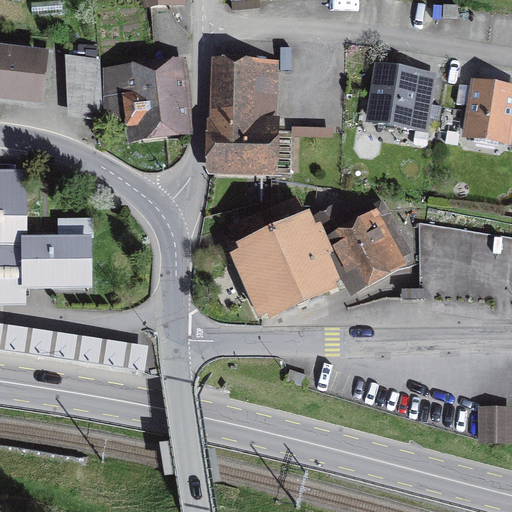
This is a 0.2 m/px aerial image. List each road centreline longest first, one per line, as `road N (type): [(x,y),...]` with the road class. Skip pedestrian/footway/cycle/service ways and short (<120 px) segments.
road 1 (primary): [(0,382),(205,420),(511,500)]
road 2 (residential): [(511,340),(175,338)]
road 3 (residential): [(511,58),(349,32),(196,26)]
road 4 (residential): [(196,26),(193,158),(178,195),(161,211)]
road 5 (residential): [(0,135),(85,158),(161,211)]
road 6 (residential): [(175,338),(197,511)]
road 7 (residential): [(161,211),(173,244),(175,338)]
